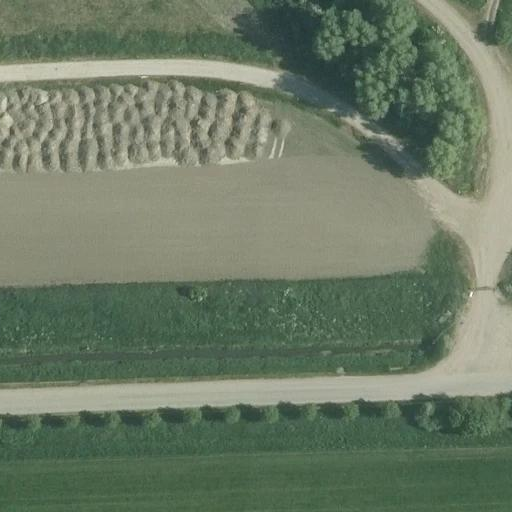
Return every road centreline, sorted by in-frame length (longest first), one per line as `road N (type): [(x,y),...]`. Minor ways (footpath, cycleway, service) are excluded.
road 1 (track): [(0,76),(260,73),(378,138),(493,256),(493,391)]
road 2 (unclassified): [(511,390),(0,405)]
road 3 (track): [(490,0),(479,44),(478,115),(493,256)]
